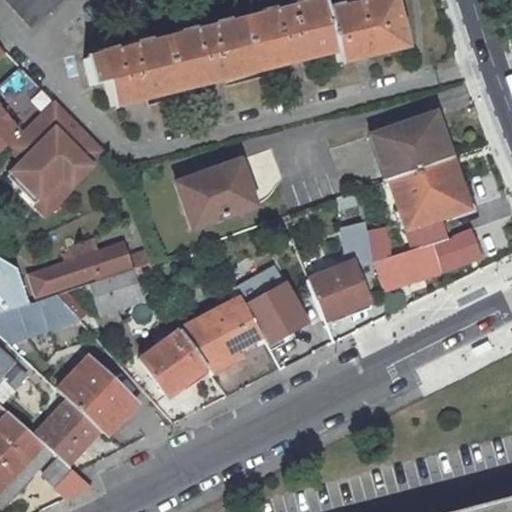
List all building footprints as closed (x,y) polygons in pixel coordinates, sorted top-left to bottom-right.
[(4,0),(32,29),(62,0),(4,0)] [(338,63),(403,47),(391,0),(371,0),(360,3),(341,7),(325,11),(324,6),(321,0),(318,0),(308,3),(292,7),(273,11),(258,15),(229,22),(213,26),(195,31),(179,35),(151,42),(135,46),(117,50),(101,54),(85,58),(92,85),(105,82),(111,106),(335,51),(338,63)] [(341,7),(340,2),(324,6),(325,11),(341,7)] [(273,11),(272,6),(256,10),(258,15),(273,11)] [(229,22),(228,17),(212,21),(213,26),(229,22)] [(195,31),(193,26),(178,30),(179,35),(195,31)] [(151,42),(149,37),(134,41),(135,46),(151,42)] [(117,50),(115,45),(100,49),(101,54),(117,50)] [(37,116),(51,100),(16,70),(2,87),(37,116)] [(20,160),(5,175),(31,202),(59,176),(68,185),(102,153),(53,102),(19,134),(7,146),(20,160)] [(434,112),(369,135),(386,181),(451,159),(434,112)] [(19,134),(0,114),(0,151),(7,146),(19,134)] [(468,208),(451,159),(386,181),(406,234),(411,250),(434,243),(447,238),(440,218),(468,208)] [(190,228),(254,205),(238,160),(174,183),(190,228)] [(41,212),(68,185),(59,176),(31,202),(41,212)] [(313,177),(292,185),(300,206),(321,198),(313,177)] [(359,191),(336,198),(338,210),(361,204),(359,191)] [(365,226),(341,230),(345,256),(369,252),(366,232),(365,226)] [(384,228),(366,232),(369,252),(371,263),(389,257),(386,241),(384,228)] [(447,238),(434,243),(443,271),(479,257),(469,230),(447,238)] [(406,234),(386,241),(389,257),(411,250),(406,234)] [(73,260),(28,276),(36,297),(95,277),(96,281),(131,269),(122,244),(94,254),(89,241),(69,248),(73,260)] [(389,257),(371,263),(373,275),(378,274),(384,290),(443,271),(434,243),(411,250),(389,257)] [(135,268),(152,262),(146,249),(130,255),(135,268)] [(347,264),(307,280),(323,320),(369,302),(361,280),(373,275),(371,263),(369,252),(345,256),(347,264)] [(0,314),(28,304),(16,270),(0,260),(0,314)] [(96,281),(88,284),(98,312),(141,298),(140,295),(148,292),(141,272),(133,274),(131,269),(96,281)] [(243,282),(234,287),(237,294),(239,297),(261,336),(266,344),(305,322),(284,284),(252,302),(249,296),(250,295),(243,282)] [(28,304),(0,314),(0,337),(8,344),(79,320),(56,295),(28,304)] [(233,301),(179,330),(206,367),(207,370),(237,354),(235,350),(261,336),(239,297),(233,301)] [(196,375),(206,367),(179,330),(138,360),(166,397),(196,375)] [(0,403),(24,377),(10,365),(12,363),(0,352),(0,403)] [(237,354),(207,370),(209,372),(212,375),(240,361),(237,354)] [(101,434),(129,404),(83,360),(56,390),(66,400),(99,432),(101,434)] [(206,367),(196,375),(199,380),(209,372),(207,370),(206,367)] [(66,400),(33,436),(51,453),(58,459),(67,467),(99,432),(66,400)] [(0,507),(51,453),(33,436),(7,413),(0,420),(0,507)] [(67,467),(58,459),(42,476),(65,499),(91,487),(85,482),(85,483),(67,467)] [(511,511),(511,497),(454,511),(511,511)]
